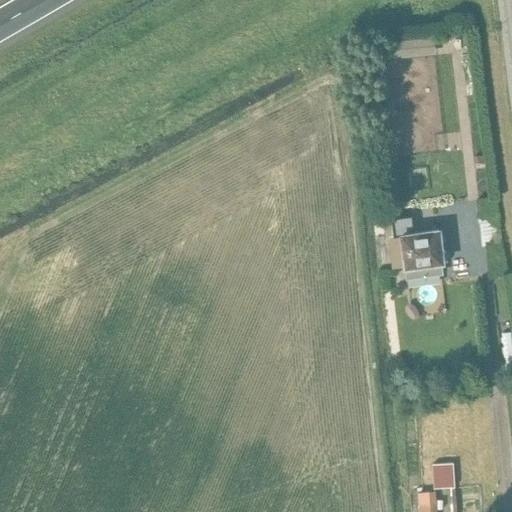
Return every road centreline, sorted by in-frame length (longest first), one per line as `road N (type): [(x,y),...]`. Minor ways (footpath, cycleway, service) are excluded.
road 1 (track): [(190,0),(0,106)]
road 2 (track): [(321,83),(305,54),(307,41),(369,0)]
